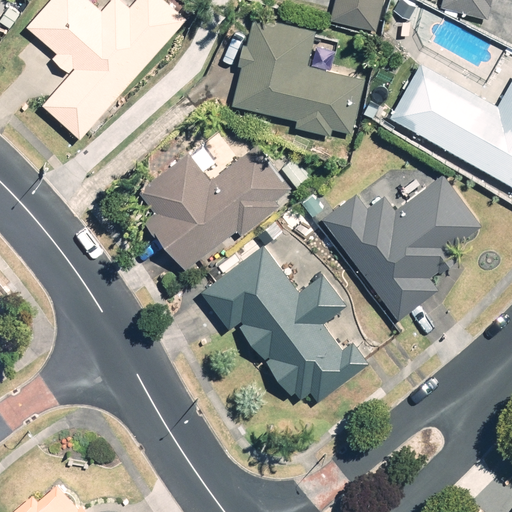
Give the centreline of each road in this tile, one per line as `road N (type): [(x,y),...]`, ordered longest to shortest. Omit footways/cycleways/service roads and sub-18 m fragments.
road 1 (residential): [(278,511),(409,416),(480,396)]
road 2 (residential): [(228,511),(117,340)]
road 3 (residential): [(117,340),(86,284),(0,185)]
road 4 (residential): [(480,396),(447,453),(389,511)]
road 5 (residential): [(117,340),(0,422)]
